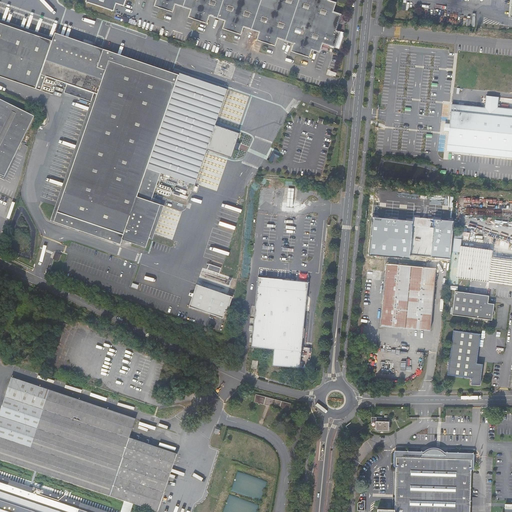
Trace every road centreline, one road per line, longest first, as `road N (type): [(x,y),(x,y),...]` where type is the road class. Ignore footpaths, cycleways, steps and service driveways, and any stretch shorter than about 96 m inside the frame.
road 1 (unclassified): [(0,263),(245,379),(321,398)]
road 2 (tertiary): [(368,0),(337,323)]
road 3 (unclassified): [(351,398),(511,399)]
